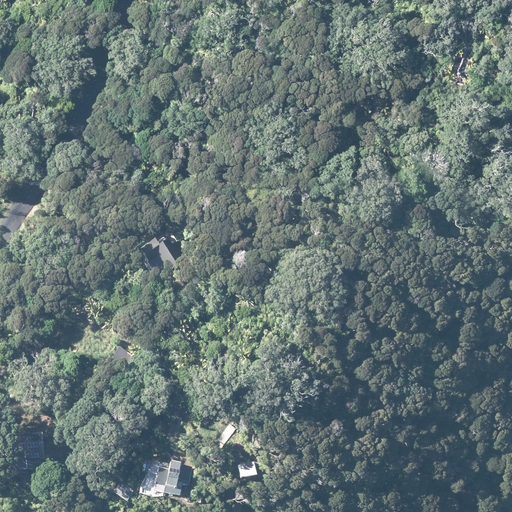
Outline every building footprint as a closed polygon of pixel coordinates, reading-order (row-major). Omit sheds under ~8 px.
[(187,258),(178,245),(174,247),(173,244),(162,251),(156,243),(142,253),(159,278),(187,258)] [(13,473),(44,472),(43,461),(46,461),(45,446),(12,447),(13,473)] [(240,467),(243,481),(259,477),(255,463),(240,467)] [(160,471),(155,493),(182,499),(186,486),(191,487),(194,468),(181,465),(180,475),(160,471)] [(135,494),(121,485),(115,497),(128,505),(135,494)]
